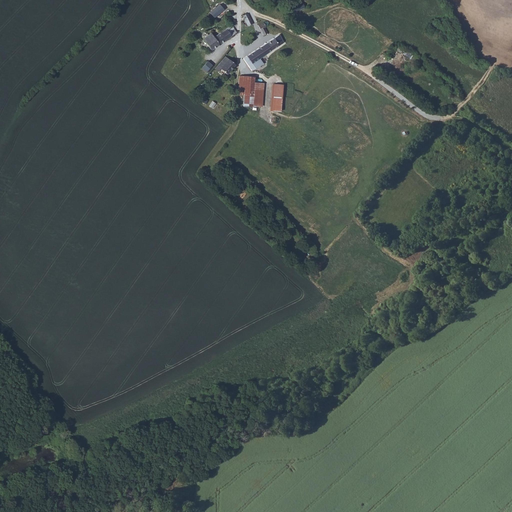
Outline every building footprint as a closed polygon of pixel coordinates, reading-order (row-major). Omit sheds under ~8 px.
[(291,5),(293,10),(304,6),(302,0),(291,5)] [(219,6),(210,14),(214,19),(223,11),(219,6)] [(254,24),(248,13),(245,15),(251,25),(254,24)] [(271,24),(269,21),(261,25),(266,35),(271,33),(271,32),(272,30),(269,25),(271,24)] [(233,35),(239,32),(234,25),(229,29),(233,35)] [(224,32),(228,39),(233,35),(229,29),(224,32)] [(206,39),(214,49),(228,39),(224,32),(216,37),(214,33),(206,39)] [(288,40),(283,32),(247,57),(251,64),(269,53),(273,59),(279,55),(275,49),(288,40)] [(231,73),(239,65),(239,64),(229,55),(218,67),(222,71),(225,68),(231,73)] [(207,60),(201,67),(207,72),(213,65),(207,60)] [(244,94),(243,105),(262,106),(264,83),(254,82),(255,76),(239,75),(237,94),(244,94)] [(272,83),(270,110),(281,111),(283,84),(272,83)]
